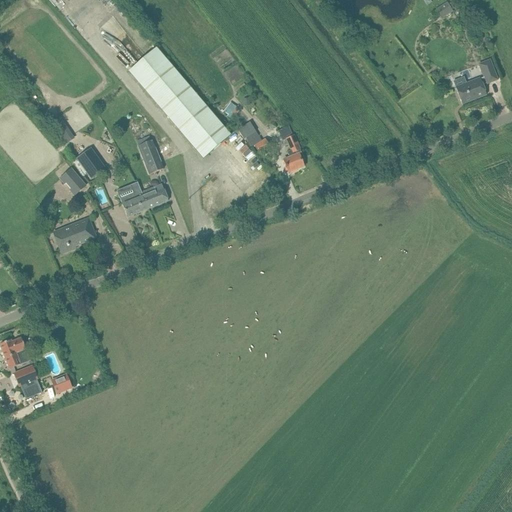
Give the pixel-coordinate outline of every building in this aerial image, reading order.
[(447,3),(437,9),(442,18),(452,12),(447,3)] [(204,89),(197,96),(156,48),(128,71),(203,159),(230,135),(203,104),(211,97),(204,89)] [(486,84),(497,80),(490,60),(479,65),(484,78),(480,79),(466,84),(466,86),(456,90),(462,105),(486,95),(482,85),(486,84)] [(231,102),(224,111),(230,116),(238,107),(231,102)] [(69,123),(64,125),(62,119),(58,121),(65,143),(74,140),(69,123)] [(254,147),(259,154),(269,147),(265,139),(261,141),(249,123),(239,129),(252,148),(254,147)] [(289,128),(280,132),(284,142),(287,141),(291,150),(287,152),(289,158),(283,160),(285,163),(288,173),(303,167),(301,160),(303,159),(300,152),(294,136),(292,137),(289,128)] [(163,169),(152,141),(138,146),(149,175),(163,169)] [(91,149),(76,160),(91,180),(105,169),(91,149)] [(73,197),(87,186),(71,167),(58,179),(63,186),(65,184),(69,190),(68,191),(73,197)] [(135,196),(120,201),(123,208),(127,218),(148,209),(141,193),(137,183),(131,185),(135,196)] [(168,201),(164,192),(161,185),(141,193),(148,209),(168,201)] [(103,187),(95,189),(101,206),(109,203),(103,187)] [(93,230),(88,219),(53,233),(58,245),(61,254),(71,250),(70,249),(89,241),(85,233),(93,230)] [(0,344),(0,345),(9,369),(24,363),(19,352),(25,349),(21,338),(11,342),(11,340),(0,344)] [(14,374),(19,387),(25,384),(27,391),(36,387),(33,381),(37,379),(32,366),(14,374)] [(72,388),(68,379),(53,385),(57,394),(72,388)]
